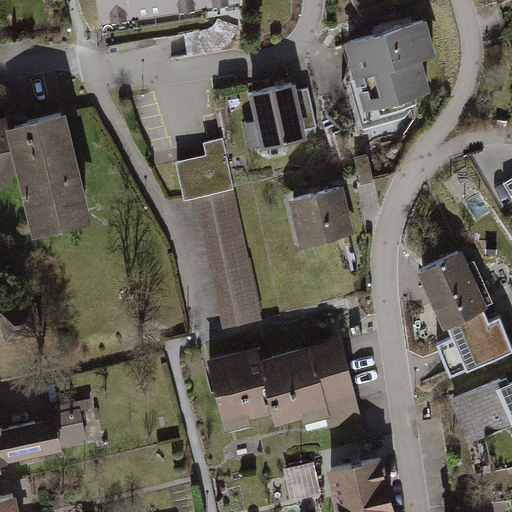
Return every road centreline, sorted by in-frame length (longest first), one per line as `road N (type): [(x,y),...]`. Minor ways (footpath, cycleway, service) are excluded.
road 1 (residential): [(416,511),(386,250),(394,214),(464,95),(474,63),(463,0)]
road 2 (residential): [(0,74),(64,62),(154,81),(269,61),(296,50),(317,17),(315,0)]
